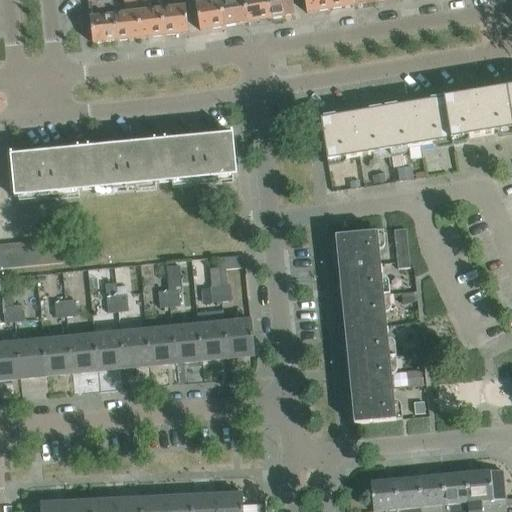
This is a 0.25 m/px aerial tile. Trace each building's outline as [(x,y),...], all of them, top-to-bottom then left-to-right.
[(148,12),(147,0),(141,0),(136,1),(140,39),(164,36),(161,11),(148,12)] [(184,8),(183,0),(171,0),(173,10),(161,11),(164,36),(188,34),(185,8),(184,8)] [(208,4),(207,0),(194,0),(196,6),(195,6),(199,32),(223,28),(219,2),(208,4)] [(247,24),(242,0),(218,0),(219,2),(223,28),(247,24)] [(270,20),(266,0),(242,0),(247,24),(270,20)] [(294,16),(291,0),(266,0),(270,20),(294,16)] [(330,10),(328,0),(303,0),(306,14),(330,10)] [(353,6),(352,0),(328,0),(330,10),(353,6)] [(140,39),(136,1),(124,2),(125,15),(114,16),(117,42),(140,39)] [(112,2),(100,3),(88,5),(92,45),(117,42),(114,16),(112,2)] [(511,131),(511,126),(506,90),(444,100),(451,142),(511,131)] [(451,142),(444,100),(383,110),(390,152),(451,142)] [(390,152),(383,110),(320,121),(327,163),(390,152)] [(231,139),(158,146),(162,184),(236,176),(232,134),(230,134),(231,139)] [(162,184),(158,146),(84,153),(88,191),(162,184)] [(88,191),(84,153),(12,160),(11,155),(10,155),(14,198),(88,191)] [(394,232),(397,265),(397,271),(409,270),(406,231),(394,232)] [(383,297),(377,234),(335,238),(341,301),(383,297)] [(60,240),(49,241),(51,265),(63,264),(60,240)] [(51,265),(49,241),(37,243),(40,266),(51,265)] [(40,266),(37,243),(26,244),(28,268),(40,266)] [(28,268),(26,244),(14,245),(17,269),(28,268)] [(17,269),(14,245),(3,246),(5,270),(17,269)] [(226,271),(242,270),(241,258),(218,260),(220,287),(222,303),(232,302),(230,286),(227,287),(226,271)] [(222,303),(220,287),(210,288),(211,304),(222,303)] [(14,324),(13,307),(11,291),(1,292),(4,325),(14,324)] [(178,291),(169,292),(170,309),(180,308),(178,291)] [(170,309),(169,292),(157,293),(159,310),(170,309)] [(128,313),(127,296),(117,297),(118,314),(128,313)] [(118,314),(117,297),(105,298),(107,315),(118,314)] [(389,359),(383,297),(341,301),(347,363),(389,359)] [(75,302),(65,303),(66,319),(77,318),(75,302)] [(66,319),(65,303),(54,304),(56,320),(66,319)] [(23,307),(13,307),(14,324),(25,323),(23,307)] [(254,358),(250,321),(224,324),(228,361),(254,358)] [(228,361),(224,324),(198,326),(202,363),(228,361)] [(202,363),(198,326),(172,329),(176,366),(202,363)] [(176,366),(172,329),(146,332),(150,369),(176,366)] [(150,369),(146,332),(120,334),(124,371),(150,369)] [(124,371),(120,334),(94,337),(98,374),(124,371)] [(98,374),(94,337),(68,339),(72,376),(98,374)] [(72,376),(68,339),(42,342),(46,379),(72,376)] [(46,379),(42,342),(16,344),(20,381),(46,379)] [(0,383),(20,381),(16,344),(0,345),(0,383)] [(396,422),(389,359),(347,363),(353,426),(396,422)] [(422,371),(406,373),(407,387),(423,386),(422,371)] [(502,472),(465,476),(468,511),(481,511),(480,504),(505,501),(502,472)] [(468,511),(465,476),(441,478),(444,511),(468,511)] [(444,511),(441,478),(418,480),(420,511),(444,511)] [(420,511),(418,480),(394,482),(396,511),(420,511)] [(396,511),(394,482),(370,485),(372,511),(396,511)] [(225,496),(216,497),(216,511),(242,511),(241,492),(224,493),(225,496)] [(216,511),(216,497),(207,497),(207,494),(191,495),(191,511),(216,511)] [(191,511),(191,495),(175,495),(175,499),(166,499),(166,511),(191,511)] [(166,511),(166,499),(157,500),(157,496),(141,497),(141,511),(166,511)] [(141,511),(141,497),(125,498),(125,501),(116,502),(116,511),(141,511)] [(90,511),(90,499),(75,500),(75,504),(65,504),(65,511),(90,511)] [(116,511),(116,502),(107,502),(107,499),(90,499),(90,511),(116,511)] [(65,511),(65,504),(57,505),(57,501),(40,502),(40,511),(65,511)]
